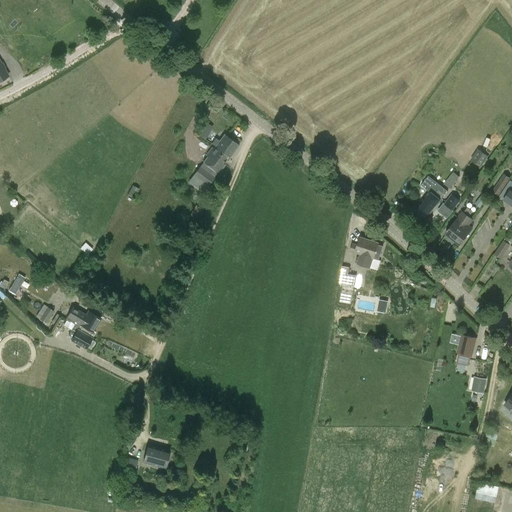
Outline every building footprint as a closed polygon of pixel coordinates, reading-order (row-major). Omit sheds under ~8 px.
[(205,190),(218,174),(224,165),(223,164),(226,160),(227,161),(239,146),(224,135),(193,176),(202,182),(199,186),(205,190)] [(477,149),(470,160),(481,168),(483,165),(485,166),(488,161),(486,159),(488,157),(477,149)] [(453,172),(444,184),(449,189),(459,177),(453,172)] [(503,173),(492,191),(499,196),(511,178),(503,173)] [(426,218),(439,201),(447,191),(428,176),(421,186),(429,192),(415,210),(426,218)] [(511,181),(510,180),(500,195),(505,199),(504,200),(511,205),(511,181)] [(127,194),(134,198),(140,189),(133,185),(127,194)] [(435,209),(438,211),(451,194),(448,192),(435,209)] [(460,201),(452,194),(443,204),(452,211),(460,201)] [(196,206),(189,217),(199,223),(206,212),(196,206)] [(469,216),(472,212),(467,207),(463,212),(459,217),(458,217),(446,233),(461,244),(473,228),(469,225),(473,219),(469,216)] [(349,251),(355,253),(359,254),(358,258),(357,257),(355,263),(357,263),(356,264),(370,268),(373,259),(374,259),(379,243),(360,237),(358,245),(352,243),(349,251)] [(506,237),(504,241),(494,255),(501,259),(510,245),(511,243),(511,244),(511,264),(510,267),(511,269),(511,237),(510,240),(506,237)] [(342,266),(339,284),(355,286),(356,276),(348,274),(349,267),(342,266)] [(16,277),(10,287),(7,291),(14,294),(16,291),(24,278),(17,274),(16,277)] [(44,304),(36,316),(46,323),(54,311),(44,304)] [(66,319),(66,320),(69,322),(70,322),(70,321),(75,324),(73,327),(92,338),(95,332),(93,331),(100,319),(88,312),(86,315),(73,307),(66,319)] [(92,338),(73,327),(71,330),(68,336),(73,339),(71,341),(86,349),(87,347),(90,349),(95,342),(92,340),(92,338)] [(456,353),(459,354),(457,363),(468,366),(470,356),(472,357),(476,339),(461,335),(456,353)] [(484,393),(487,379),(474,377),(471,391),(484,393)] [(499,433),(488,429),(485,437),(496,441),(499,433)] [(170,451),(148,445),(143,463),(165,469),(170,451)] [(478,482),(475,492),(496,497),(499,486),(478,482)]
